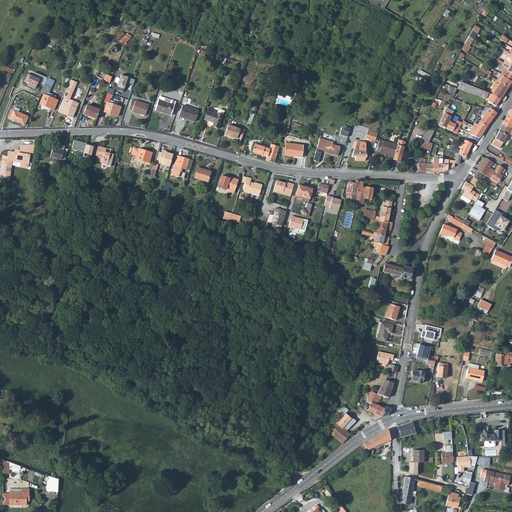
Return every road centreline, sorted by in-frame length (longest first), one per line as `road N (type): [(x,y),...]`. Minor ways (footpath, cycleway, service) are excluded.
road 1 (residential): [(402,179),(283,172),(117,132),(0,134)]
road 2 (residential): [(429,234),(393,419)]
road 3 (secondary): [(393,419),(262,511)]
road 4 (secondary): [(511,403),(393,419)]
